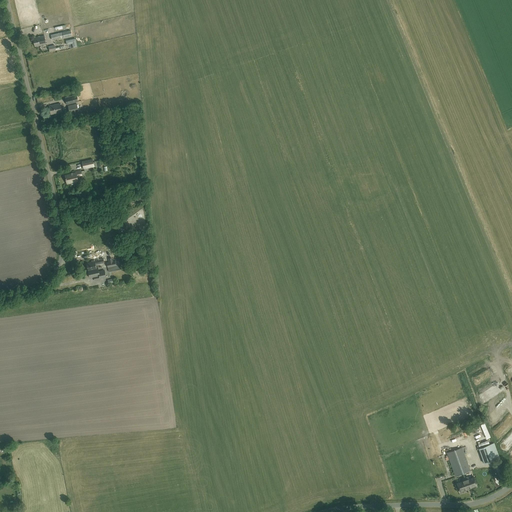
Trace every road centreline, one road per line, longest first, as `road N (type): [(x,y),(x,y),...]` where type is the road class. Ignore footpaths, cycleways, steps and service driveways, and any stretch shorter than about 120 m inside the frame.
road 1 (unclassified): [(0,299),(52,277),(64,243),(6,0)]
road 2 (unclassified): [(321,511),(463,505),(511,483)]
